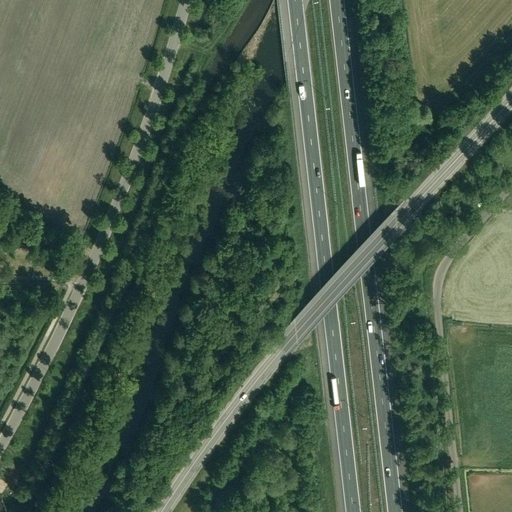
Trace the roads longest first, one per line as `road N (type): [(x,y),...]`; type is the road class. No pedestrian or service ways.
road 1 (tertiary): [(160,511),(288,341),(511,99)]
road 2 (motorway): [(396,511),(337,0)]
road 3 (motorway): [(293,0),(351,511)]
road 4 (tertiary): [(0,445),(108,225),(186,0)]
road 5 (unclassified): [(459,511),(436,280),(448,251),(511,181)]
